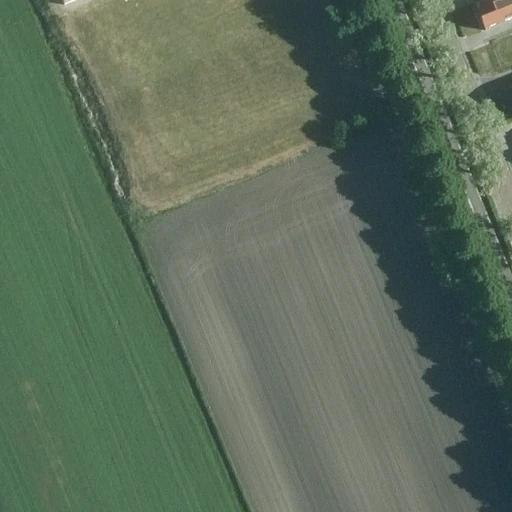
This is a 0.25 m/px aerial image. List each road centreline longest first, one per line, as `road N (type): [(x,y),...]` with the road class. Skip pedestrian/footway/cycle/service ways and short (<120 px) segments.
road 1 (tertiary): [(511,312),(386,0)]
road 2 (residential): [(511,201),(430,0)]
